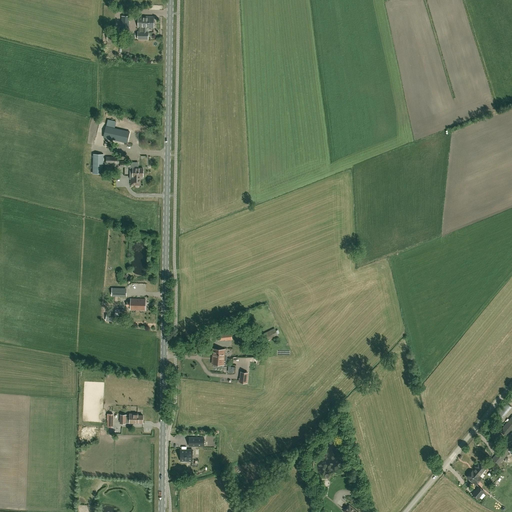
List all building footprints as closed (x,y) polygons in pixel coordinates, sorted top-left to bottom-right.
[(154,27),(154,16),(138,16),(138,39),(148,39),(148,31),(146,31),(146,27),(154,27)] [(127,142),(129,131),(106,126),(104,137),(127,142)] [(103,174),(103,154),(93,154),(93,173),(103,174)] [(140,176),(143,176),(143,168),(133,168),(133,176),(134,176),(137,176),(137,177),(138,177),(138,179),(140,179),(140,176)] [(137,176),(134,176),(134,179),(131,178),(131,184),(140,185),(140,179),(138,179),(138,177),(137,177),(137,176)] [(112,296),(121,297),(126,297),(127,289),(122,289),(112,288),(112,296)] [(145,310),(145,299),(131,298),(131,309),(145,310)] [(265,342),(278,335),(274,328),(261,334),(265,342)] [(206,344),(211,343),(208,332),(203,333),(206,344)] [(213,348),(212,363),(214,364),(214,366),(222,366),(222,364),(224,364),(226,364),(227,356),(225,356),(225,349),(213,348)] [(247,373),(241,372),(240,379),(239,382),(246,383),(247,373)] [(499,421),(511,407),(507,403),(495,417),(499,421)] [(143,423),(143,415),(138,415),(138,414),(130,414),(130,423),(143,423)] [(511,429),(511,415),(500,431),(506,436),(511,429)] [(204,438),(194,438),(189,438),(189,446),(204,446),(204,438)] [(493,460),(499,465),(511,449),(511,448),(506,444),(493,460)] [(192,461),(192,450),(181,450),(181,461),(182,461),(182,462),(186,462),(186,461),(192,461)] [(473,471),(479,476),(486,468),(480,463),(479,464),(478,463),(475,467),(476,467),(474,469),(473,471)] [(481,478),(479,476),(473,471),(473,470),(467,477),(469,478),(468,480),(472,483),(473,481),(476,484),(481,478)] [(500,477),(495,485),(497,487),(503,479),(500,477)] [(478,499),(484,491),(479,486),(472,494),(478,499)] [(320,503),(326,494),(322,491),(316,500),(320,503)]
